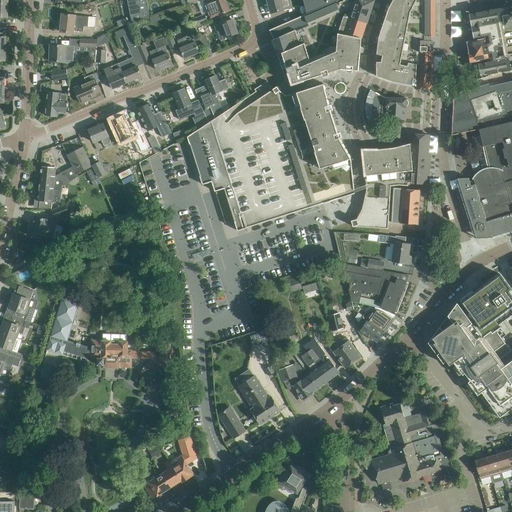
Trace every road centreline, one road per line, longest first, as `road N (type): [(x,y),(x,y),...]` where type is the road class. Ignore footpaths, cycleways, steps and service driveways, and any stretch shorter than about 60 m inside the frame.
road 1 (residential): [(231,474),(209,424),(202,370),(206,323),(239,312),(219,247),(326,214)]
road 2 (unclassified): [(475,261),(439,146),(445,5)]
road 3 (residential): [(257,40),(25,138)]
road 4 (unclassified): [(25,138),(30,0)]
road 5 (unclassified): [(325,412),(410,327)]
